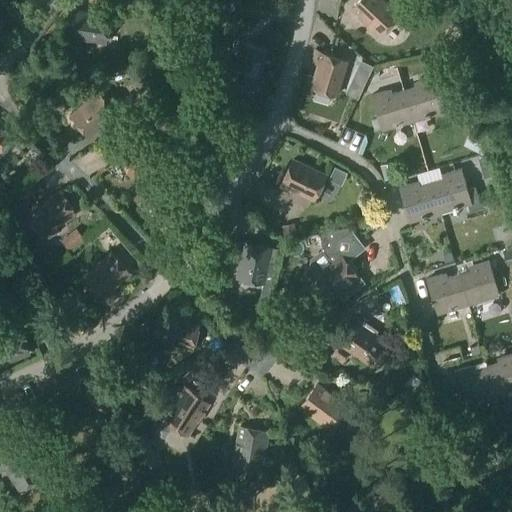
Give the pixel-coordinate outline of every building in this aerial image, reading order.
[(381,0),(359,0),(351,9),(380,36),(399,16),(381,0)] [(74,10),(68,44),(80,45),(81,38),(105,42),(109,16),(74,10)] [(238,53),(230,77),(256,85),(267,50),(235,40),(231,51),(238,53)] [(318,64),(311,87),(336,95),(347,61),(315,50),(311,62),(318,64)] [(444,111),(434,76),(418,81),(419,85),(403,90),(412,117),(425,113),(426,116),(444,111)] [(90,100),(71,116),(89,136),(116,112),(93,87),(85,94),(90,100)] [(412,117),(403,90),(388,94),(387,90),(371,95),(382,130),(400,124),(399,121),(412,117)] [(0,148),(13,133),(0,121),(0,148)] [(473,128),(464,145),(483,155),(492,138),(473,128)] [(142,142),(120,153),(131,176),(164,161),(149,130),(139,135),(142,142)] [(101,152),(85,161),(91,171),(107,162),(101,152)] [(497,173),(492,154),(478,158),(484,177),(497,173)] [(293,160),(278,190),(288,195),(292,188),(314,199),(325,175),(293,160)] [(392,162),(380,166),(384,178),(396,175),(392,162)] [(472,203),(461,168),(446,173),(447,177),(431,182),(439,209),(453,205),(454,209),(458,207),(472,203)] [(439,209),(431,182),(415,186),(414,182),(399,187),(409,221),(423,217),(423,218),(427,217),(426,213),(439,209)] [(184,187),(152,203),(164,226),(186,215),(189,222),(199,216),(184,187)] [(61,191),(30,209),(48,238),(57,232),(54,226),(75,213),(61,191)] [(74,228),(81,240),(93,233),(86,221),(74,228)] [(284,237),(295,235),(293,224),(282,227),(284,237)] [(348,227),(319,233),(322,251),(349,232),(348,227)] [(359,232),(347,248),(363,259),(375,243),(359,232)] [(0,280),(20,262),(0,240),(0,280)] [(238,240),(235,252),(242,253),(237,277),(263,283),(271,248),(238,240)] [(138,268),(147,259),(137,249),(128,258),(138,268)] [(358,276),(337,250),(328,257),(322,251),(311,259),(310,274),(304,279),(326,308),(334,302),(331,297),(358,276)] [(442,253),(445,261),(453,259),(450,251),(442,253)] [(111,253),(84,277),(106,302),(115,295),(110,289),(128,273),(111,253)] [(499,294),(489,260),(473,265),(475,269),(459,274),(467,301),(480,297),(481,301),(486,299),(499,294)] [(467,301),(459,274),(443,278),(442,274),(426,279),(437,313),(450,309),(450,310),(455,308),(454,305),(467,301)] [(160,314),(153,340),(192,350),(199,323),(160,314)] [(355,321),(330,358),(340,365),(350,350),(370,364),(385,342),(355,321)] [(8,333),(0,336),(0,364),(29,353),(16,322),(6,326),(8,333)] [(511,353),(501,357),(502,361),(486,366),(495,393),(508,389),(509,393),(511,391),(511,353)] [(482,397),(495,393),(486,366),(471,371),(469,366),(454,371),(464,405),(478,401),(478,402),(483,401),(482,397)] [(80,378),(77,395),(89,412),(94,404),(107,407),(118,399),(120,386),(113,375),(100,373),(90,380),(80,378)] [(316,385),(300,407),(332,431),(349,409),(316,385)] [(185,387),(164,421),(187,436),(209,402),(185,387)] [(240,427),(233,466),(261,471),(267,431),(240,427)] [(48,438),(36,447),(46,461),(58,452),(48,438)] [(138,443),(144,456),(153,452),(147,439),(138,443)] [(22,445),(0,459),(0,472),(0,473),(6,469),(20,489),(42,475),(22,445)]
